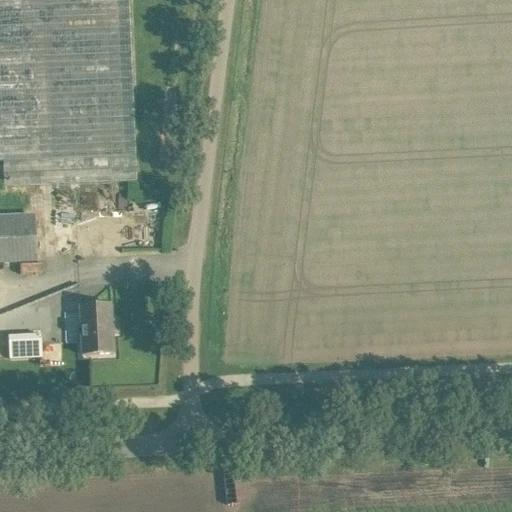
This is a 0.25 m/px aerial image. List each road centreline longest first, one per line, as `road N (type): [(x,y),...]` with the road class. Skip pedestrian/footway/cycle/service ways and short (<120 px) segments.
road 1 (unclassified): [(195,436),(198,298),(233,0)]
road 2 (tertiary): [(195,436),(511,422)]
road 3 (tertiary): [(0,445),(195,436)]
